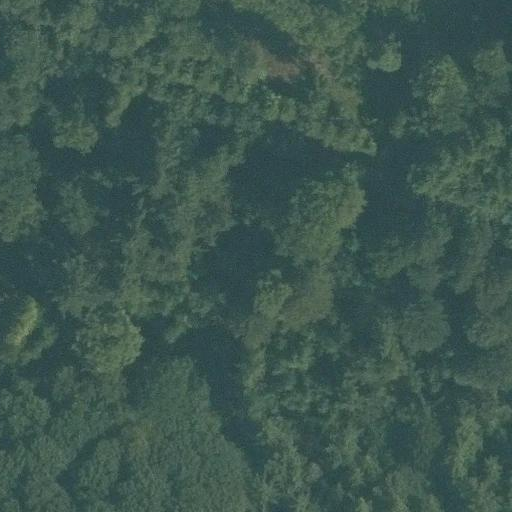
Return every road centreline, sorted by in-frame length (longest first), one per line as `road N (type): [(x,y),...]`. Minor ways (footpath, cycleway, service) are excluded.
road 1 (track): [(9,0),(300,123),(511,290)]
road 2 (track): [(0,308),(176,511)]
road 3 (track): [(381,155),(511,66)]
road 4 (track): [(511,205),(381,155)]
